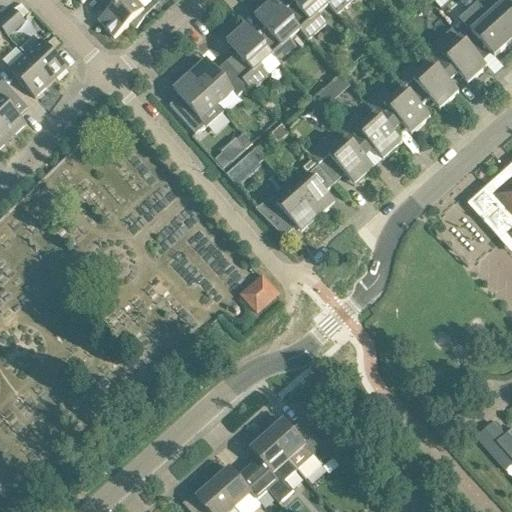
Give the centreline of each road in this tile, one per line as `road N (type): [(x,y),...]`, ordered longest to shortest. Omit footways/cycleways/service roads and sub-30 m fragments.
road 1 (residential): [(87,511),(257,367),(303,351),(344,314),(379,277),(397,225),(511,124)]
road 2 (residential): [(317,284),(279,267),(109,75)]
road 3 (residential): [(0,196),(109,75)]
